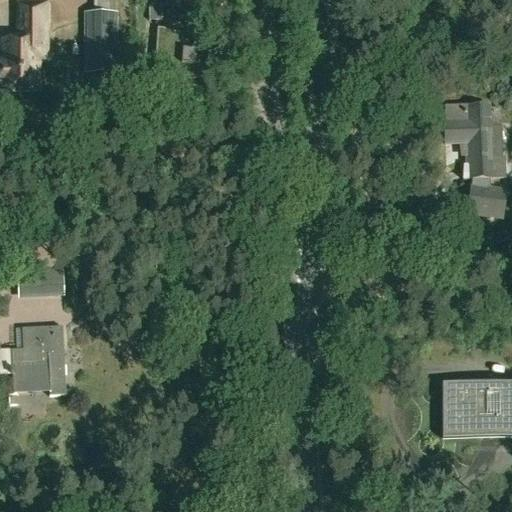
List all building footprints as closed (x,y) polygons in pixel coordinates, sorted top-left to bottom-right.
[(174,5),(149,5),(149,22),(174,22),(174,5)] [(0,67),(0,82),(2,84),(2,90),(37,90),(37,62),(46,62),(46,6),(17,6),(17,42),(2,42),(2,67),(0,67)] [(116,75),(116,15),(92,15),(92,75),(116,75)] [(157,30),(154,76),(197,79),(198,65),(197,65),(199,34),(172,32),(172,31),(157,30)] [(465,182),(471,182),(470,188),(469,187),(466,217),(503,222),(507,191),(490,189),(490,181),(504,181),(503,162),(502,162),(500,110),(483,111),(483,106),(446,108),(447,125),(444,125),(445,146),(463,145),(465,182)] [(60,296),(60,276),(20,278),(21,298),(60,296)] [(22,352),(10,353),(0,353),(0,373),(11,373),(12,397),(16,397),(49,395),(50,399),(66,398),(62,329),(21,331),(22,352)] [(442,439),(511,439),(511,385),(442,386),(442,439)] [(12,397),(8,397),(8,407),(16,407),(16,397),(12,397)]
